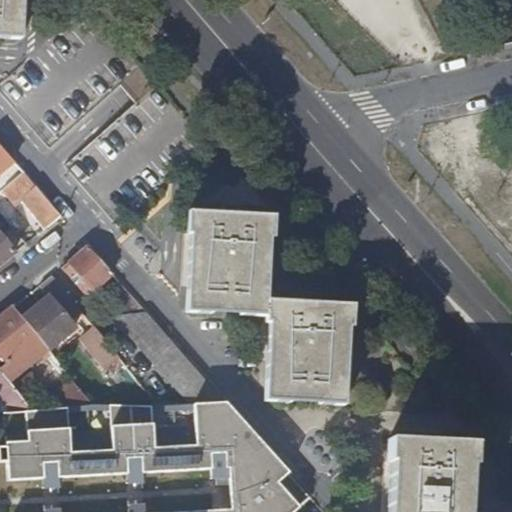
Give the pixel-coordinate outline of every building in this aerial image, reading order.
[(0,0),(0,38),(22,40),(24,0),(0,0)] [(194,129),(87,8),(10,78),(6,73),(3,77),(21,98),(12,107),(49,148),(121,87),(136,105),(74,159),(112,201),(122,192),(139,211),(142,208),(144,212),(148,208),(146,205),(201,155),(185,137),(194,129)] [(10,160),(0,149),(0,168),(5,164),(10,160)] [(36,190),(10,160),(5,164),(6,166),(5,168),(29,196),(36,190)] [(60,217),(36,190),(29,196),(22,202),(45,229),(60,217)] [(352,328),(353,305),(352,304),(341,303),(316,303),(317,299),(318,299),(319,292),(302,291),(302,298),(305,299),(305,302),(266,300),(270,240),(273,239),(274,215),(238,214),(238,210),(240,211),(240,204),(224,203),(223,210),(225,210),(225,213),(189,211),(187,235),(191,235),(186,312),(212,314),(212,310),(241,311),(240,316),(265,316),(265,323),(269,323),(266,402),(291,403),(291,398),(318,399),(318,404),(345,405),(349,327),(352,328)] [(0,237),(0,266),(14,255),(0,237)] [(112,275),(87,247),(62,268),(71,277),(77,272),(80,277),(74,282),(87,296),(95,289),(112,275)] [(146,312),(112,275),(95,289),(117,316),(146,312)] [(84,316),(51,277),(32,292),(41,304),(22,320),(38,339),(47,351),(66,335),(64,332),(70,327),(84,316)] [(22,320),(12,308),(0,318),(0,356),(6,364),(38,339),(22,320)] [(226,404),(146,312),(117,316),(114,317),(194,406),(226,404)] [(94,329),(84,316),(70,327),(80,340),(94,329)] [(138,384),(94,329),(80,340),(79,341),(124,396),(138,384)] [(6,364),(0,368),(0,372),(8,382),(47,351),(38,339),(6,364)] [(0,413),(18,412),(25,411),(31,411),(8,382),(0,372),(0,413)] [(79,382),(58,386),(61,403),(82,399),(79,382)] [(267,450),(226,404),(194,406),(194,424),(153,427),(152,408),(109,406),(110,430),(69,433),(68,408),(31,411),(25,411),(26,436),(4,437),(5,448),(0,448),(0,463),(6,463),(8,482),(44,479),(43,464),(57,463),(57,470),(50,470),(50,479),(128,473),(127,458),(141,457),(142,464),(134,464),(135,473),(212,467),(211,452),(225,451),(226,457),(218,458),(219,475),(217,475),(217,483),(227,486),(267,450)] [(469,511),(471,467),(474,467),(475,444),(439,442),(439,440),(442,439),(442,433),(425,432),(425,439),(426,439),(426,442),(390,440),(389,462),(392,463),(389,511),(469,511)] [(294,511),(310,499),(274,458),(251,478),(261,489),(253,496),(247,488),(239,495),(245,501),(232,507),(164,511),(294,511)]
